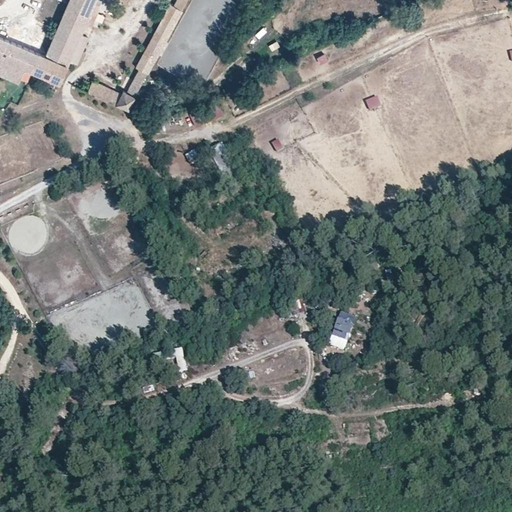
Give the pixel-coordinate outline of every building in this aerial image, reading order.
[(68,0),(45,55),(68,65),(96,0),(176,0),(175,3),(170,2),(139,66),(150,72),(187,0),(68,0)] [(252,46),(268,31),(263,25),(247,41),(252,46)] [(0,55),(25,66),(32,70),(38,53),(29,49),(26,48),(4,38),(0,35),(0,55)] [(323,52),(315,56),(319,63),(327,59),(323,52)] [(68,65),(45,55),(38,53),(32,70),(61,81),(68,65)] [(0,70),(20,78),(25,66),(0,55),(0,70)] [(128,87),(140,92),(150,72),(139,66),(128,87)] [(128,87),(125,92),(99,81),(93,94),(131,109),(140,92),(128,87)] [(377,96),(365,100),(368,110),(381,105),(377,96)] [(218,98),(188,113),(195,127),(225,112),(218,98)] [(276,151),(283,149),(280,139),(273,141),(276,151)] [(226,142),(213,147),(223,173),(236,167),(226,142)] [(187,153),(191,164),(202,160),(197,149),(187,153)] [(296,313),(304,312),(303,303),(295,304),(296,313)] [(340,311),(331,345),(346,349),(356,315),(340,311)] [(185,348),(177,348),(178,370),(186,370),(185,348)]
